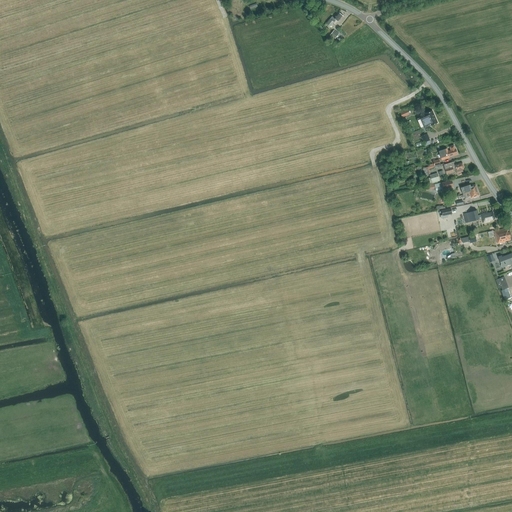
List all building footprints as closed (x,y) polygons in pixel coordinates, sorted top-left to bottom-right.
[(339,12),(334,18),(332,17),(327,23),(331,26),(336,20),(338,22),(343,16),(339,12)] [(409,108),(401,111),(403,116),(411,113),(409,108)] [(420,117),(422,122),(435,116),(432,111),(426,113),(426,114),(420,117)] [(435,116),(422,122),(425,127),(431,124),(431,125),(438,122),(435,116)] [(445,152),(440,154),(442,159),(447,157),(449,156),(454,154),(457,153),(455,149),(453,145),(449,146),(450,150),(445,152)] [(453,162),(444,165),(447,174),(451,172),(454,171),(456,170),(457,173),(462,171),(461,169),(464,168),(462,163),(454,165),(453,162)] [(429,169),(435,167),(434,163),(428,165),(429,166),(423,168),(425,176),(430,174),(429,169)] [(439,180),(437,173),(430,175),(430,178),(432,183),(436,181),(439,180)] [(396,175),(388,177),(390,184),(395,183),(394,179),(397,178),(396,175)] [(453,187),(452,180),(434,184),(436,191),(453,187)] [(461,187),(464,195),(478,190),(476,185),(473,186),(473,185),(471,186),(470,184),(461,187)] [(452,214),(451,208),(441,210),(442,215),(440,216),(441,219),(448,217),(448,215),(452,214)] [(477,210),(464,213),(466,220),(464,220),(465,223),(466,223),(467,227),(475,225),(473,221),(482,218),(483,223),(489,221),(489,220),(495,219),(493,212),(487,213),(487,212),(481,214),(478,215),(477,210)] [(507,228),(495,231),(497,243),(505,241),(510,239),(509,237),(511,236),(510,232),(508,232),(507,228)] [(501,255),(498,257),(500,262),(502,267),(510,264),(511,263),(511,253),(502,257),(501,255)] [(509,287),(505,276),(496,280),(498,287),(501,286),(502,290),(509,287)] [(507,288),(501,290),(505,300),(511,297),(507,288)]
